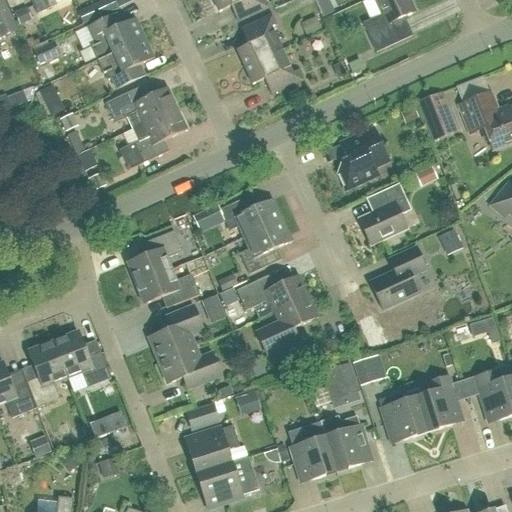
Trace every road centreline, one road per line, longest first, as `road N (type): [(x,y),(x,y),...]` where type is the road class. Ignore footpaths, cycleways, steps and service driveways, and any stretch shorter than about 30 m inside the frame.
road 1 (residential): [(173,511),(90,293)]
road 2 (residential): [(277,137),(484,42)]
road 3 (residential): [(325,511),(511,454)]
road 4 (residential): [(77,228),(235,157)]
road 5 (residential): [(235,157),(165,0)]
road 6 (residential): [(346,281),(277,137)]
